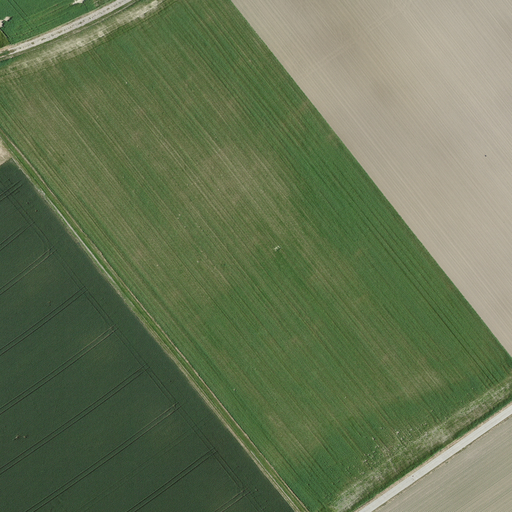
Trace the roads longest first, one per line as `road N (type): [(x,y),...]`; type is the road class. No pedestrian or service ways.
road 1 (track): [(0,134),(300,511)]
road 2 (track): [(511,408),(363,511)]
road 3 (track): [(124,0),(0,55)]
